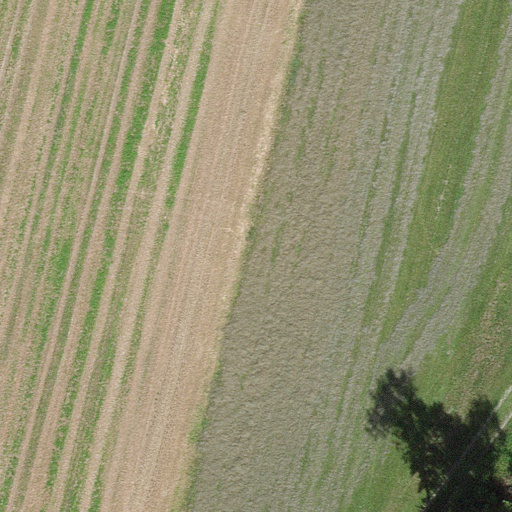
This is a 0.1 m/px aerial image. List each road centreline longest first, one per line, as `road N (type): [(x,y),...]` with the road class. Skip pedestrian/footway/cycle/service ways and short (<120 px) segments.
road 1 (track): [(345,0),(217,511)]
road 2 (track): [(511,397),(429,511)]
